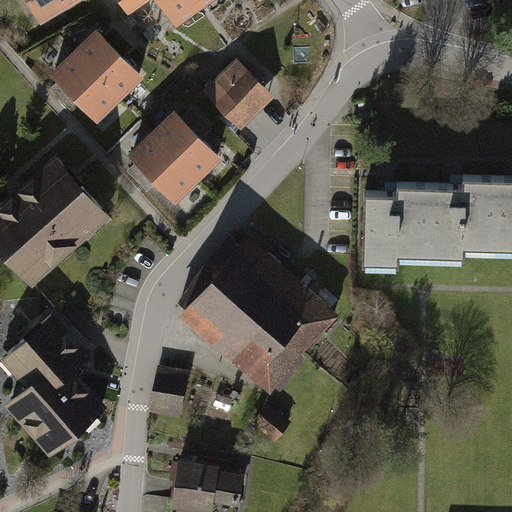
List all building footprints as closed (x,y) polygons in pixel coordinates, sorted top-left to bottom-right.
[(27,0),(40,22),(78,0),(27,0)] [(159,0),(177,24),(201,7),(196,0),(120,0),(128,11),(143,0),(159,0)] [(144,73),(96,24),(73,46),(121,95),(144,73)] [(98,118),(121,95),(73,46),(49,69),(98,118)] [(275,94),(236,55),(202,89),(241,127),(275,94)] [(222,154),(175,105),(151,128),(199,176),(222,154)] [(175,199),(199,176),(151,128),(128,150),(175,199)] [(109,217),(51,152),(0,197),(0,252),(31,287),(109,217)] [(465,248),(495,249),(496,176),(462,175),(462,184),(427,183),(426,256),(465,256),(465,248)] [(511,176),(496,176),(495,249),(511,248),(511,176)] [(398,255),(426,256),(427,183),(396,183),(396,191),(362,191),(361,264),(398,264),(398,255)] [(260,317),(302,352),(339,309),(306,282),(247,232),(240,241),(231,229),(213,250),(195,273),(178,298),(185,305),(179,313),(228,355),(260,317)] [(24,381),(2,400),(49,454),(108,404),(75,365),(90,351),(54,309),(1,355),(24,381)] [(306,356),(302,352),(260,317),(228,355),(247,370),(271,391),(276,384),(281,389),(295,372),(293,371),(306,356)] [(191,369),(159,363),(150,410),(182,417),(191,369)] [(268,400),(251,421),(274,440),(292,420),(268,400)] [(221,467),(180,460),(172,509),(192,511),(213,511),(215,503),(240,507),(246,473),(221,470),(221,467)]
